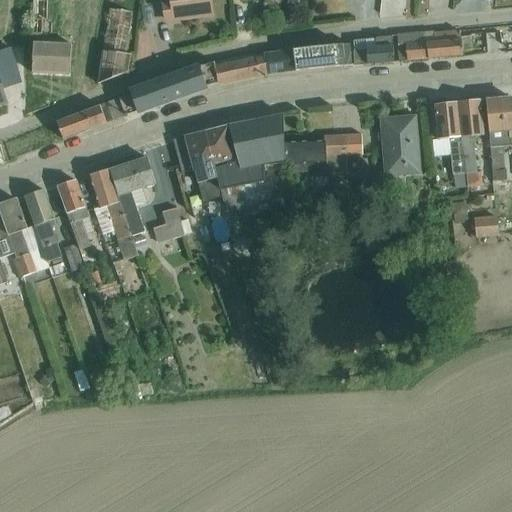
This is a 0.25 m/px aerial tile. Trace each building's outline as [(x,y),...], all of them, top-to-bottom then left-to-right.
[(185,17),(186,21),(214,18),(211,0),(169,0),(170,1),(161,2),(164,20),(185,17)] [(32,20),(32,35),(42,36),(42,37),(52,37),(53,21),(47,21),(48,2),(33,2),(32,20)] [(152,6),(142,8),(145,27),(155,26),(152,6)] [(105,38),(98,85),(128,74),(132,56),(128,55),(134,13),(109,9),(105,38)] [(434,41),(398,44),(399,64),(463,58),(462,54),(472,53),(471,38),(461,39),(460,33),(434,35),(434,41)] [(434,41),(434,35),(434,34),(397,37),(398,44),(434,41)] [(392,39),(353,43),(355,67),(394,64),(392,39)] [(34,43),(32,74),(70,76),(71,45),(34,43)] [(264,58),(268,76),(314,70),(339,68),(352,67),(350,46),(310,50),(264,56),(264,58)] [(12,51),(0,55),(0,69),(7,90),(22,85),(12,51)] [(264,58),(215,69),(219,86),(268,76),(264,58)] [(191,70),(166,81),(173,101),(207,88),(219,86),(215,69),(214,64),(191,70)] [(166,81),(119,100),(125,117),(137,114),(173,101),(166,81)] [(125,117),(119,100),(57,124),(63,141),(125,118),(125,117)] [(466,104),(458,105),(468,188),(482,186),(481,174),(477,174),(473,138),(484,137),(480,103),(478,103),(477,100),(466,101),(466,104)] [(511,103),(511,100),(486,102),(494,183),(508,182),(507,171),(505,171),(503,148),(511,147),(511,143),(511,141),(511,140),(511,103)] [(437,107),(435,107),(439,142),(449,141),(451,156),(454,189),(468,188),(458,105),(449,106),(448,103),(437,104),(437,107)] [(439,142),(435,107),(429,109),(434,158),(451,156),(449,141),(439,142)] [(236,161),(214,167),(222,198),(225,210),(235,208),(243,237),(256,233),(290,224),(289,212),(285,167),(284,145),(283,118),(227,128),(236,161)] [(416,118),(380,120),(385,180),(421,177),(416,118)] [(227,128),(205,134),(214,167),(236,161),(227,128)] [(205,134),(186,139),(194,172),(203,203),(222,198),(214,167),(205,134)] [(325,144),(284,145),(285,167),(290,167),(290,177),(299,177),(300,189),(325,189),(324,175),(347,175),(347,158),(362,157),(361,137),(325,138),(325,144)] [(194,172),(186,139),(175,142),(184,175),(194,172)] [(147,160),(110,172),(137,251),(147,248),(143,234),(144,234),(136,209),(147,205),(143,191),(156,187),(147,160)] [(137,251),(110,172),(89,179),(99,210),(95,212),(103,237),(115,233),(124,263),(139,258),(137,251)] [(77,183),(58,189),(81,256),(92,253),(90,248),(92,248),(87,236),(93,234),(77,183)] [(35,227),(48,264),(62,258),(50,223),(55,221),(45,192),(25,199),(35,227)] [(18,202),(0,207),(0,212),(8,237),(14,255),(16,260),(22,278),(50,269),(48,264),(35,227),(27,230),(18,202)] [(466,203),(452,205),(454,225),(468,224),(466,203)] [(166,226),(154,230),(158,246),(185,238),(185,236),(192,234),(188,221),(181,223),(178,210),(163,214),(166,226)] [(0,240),(8,237),(0,212),(0,286),(8,283),(0,260),(0,258),(0,240)] [(497,217),(474,219),(476,240),(499,238),(499,236),(506,235),(504,219),(497,219),(497,217)] [(8,237),(0,240),(0,258),(0,260),(14,255),(8,237)] [(229,242),(207,248),(209,261),(232,255),(229,242)] [(83,268),(81,260),(76,246),(64,250),(72,274),(84,270),(83,268)] [(98,255),(81,260),(83,268),(94,265),(93,263),(100,261),(98,255)] [(22,278),(16,260),(13,261),(19,279),(22,278)] [(116,282),(95,289),(102,311),(124,304),(116,282)] [(115,317),(106,320),(113,339),(121,337),(115,317)] [(83,369),(72,373),(80,393),(90,390),(83,369)] [(33,377),(26,379),(34,402),(43,399),(40,388),(37,389),(33,377)] [(151,384),(129,388),(131,399),(153,395),(151,384)]
